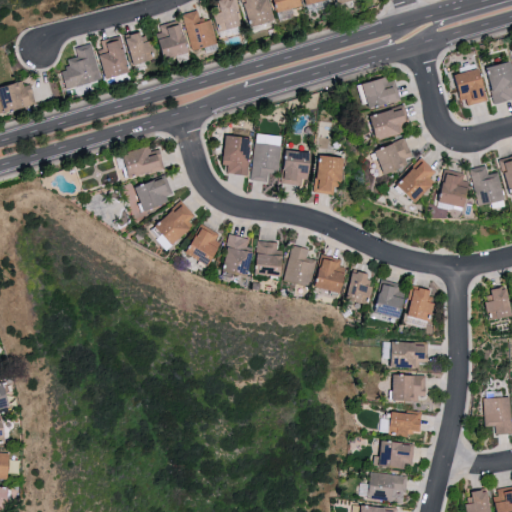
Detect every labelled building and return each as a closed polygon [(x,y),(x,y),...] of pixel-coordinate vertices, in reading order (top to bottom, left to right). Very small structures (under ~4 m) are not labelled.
[(214,10),(220,33),(245,26),(237,0),(220,0),(222,8),(214,10)] [(260,24),(276,21),(272,0),(241,0),(242,5),(248,3),(251,19),(258,17),(260,24)] [(277,0),(282,12),(306,4),(304,0),(277,0)] [(219,44),(212,17),(201,20),(198,9),(182,13),(183,19),(159,24),(167,57),(219,44)] [(135,64),(156,59),(152,39),(146,41),(144,31),(129,34),(135,64)] [(132,72),(123,36),(99,42),(108,78),(132,72)] [(65,89),(79,85),(81,92),(93,88),(91,82),(103,79),(92,42),(75,47),(78,56),(68,59),(71,68),(60,71),(65,89)] [(484,69),(487,77),(488,77),(496,103),(511,98),(511,92),(511,88),(511,87),(511,60),(484,69)] [(455,73),(463,105),(487,100),(484,87),(486,86),(482,67),(455,73)] [(358,85),(362,99),(369,97),(372,107),(401,99),(397,86),(389,88),(387,77),(358,85)] [(0,88),(0,113),(37,103),(31,80),(0,88)] [(411,121),(405,105),(374,115),(382,139),(405,132),(402,124),(411,121)] [(252,180),(268,181),(268,171),(279,172),(282,134),(255,132),(252,180)] [(227,136),(224,173),(249,174),(251,138),(227,136)] [(386,174),(408,166),(406,159),(413,156),(406,138),(377,149),(386,174)] [(127,152),(133,176),(165,168),(162,153),(153,155),(151,146),(127,152)] [(313,150),(281,150),(280,159),(285,159),(285,183),(301,184),(302,178),(312,178),(313,150)] [(344,156),(320,155),(319,179),(314,179),(313,192),(333,193),(334,186),(343,186),(344,156)] [(511,155),(498,159),(502,174),(507,172),(511,193),(511,155)] [(429,178),(436,170),(422,158),(399,183),(419,201),(435,184),(429,178)] [(471,167),(476,205),(504,201),(500,172),(488,173),(487,165),(471,167)] [(473,179),(447,173),(441,201),(466,207),(473,179)] [(145,208),(174,200),(168,177),(138,186),(145,208)] [(191,220),(196,215),(183,201),(157,224),(175,244),(195,225),(191,220)] [(164,250),(172,246),(159,224),(151,229),(164,250)] [(212,264),(223,234),(200,225),(189,255),(212,264)] [(250,238),(233,234),(223,269),(246,275),(252,251),(247,250),(250,238)] [(312,285),(314,259),(308,258),(309,247),(290,245),(290,251),(277,250),(278,242),(259,240),(256,273),(284,276),(283,282),(312,285)] [(343,293),(347,269),(339,268),(341,259),(320,255),(318,268),(322,268),(318,288),(343,293)] [(367,303),(370,285),(368,285),(370,273),(352,270),(347,299),(367,303)] [(408,315),(428,319),(433,302),(429,301),(432,290),(410,285),(406,299),(411,300),(408,315)] [(489,289),(491,317),(511,315),(511,305),(510,287),(489,289)] [(419,367),(419,361),(429,361),(429,343),(393,342),(392,367),(419,367)] [(426,398),(425,373),(392,375),(393,399),(426,398)] [(0,408),(12,406),(7,382),(0,383),(0,408)] [(484,425),(495,425),(495,434),(511,433),(511,396),(483,397),(484,425)] [(380,430),(421,435),(424,415),(382,410),(380,430)] [(5,417),(0,418),(0,443),(9,442),(5,417)] [(413,442),(382,442),(381,466),(404,467),(405,461),(413,461),(413,442)] [(0,478),(10,478),(11,452),(0,451),(0,478)] [(404,502),(406,475),(370,471),(367,498),(404,502)] [(0,510),(10,511),(14,488),(0,485),(0,510)] [(499,511),(511,511),(511,485),(496,488),(499,511)] [(493,511),(491,490),(475,492),(476,503),(467,504),(467,511),(493,511)]
